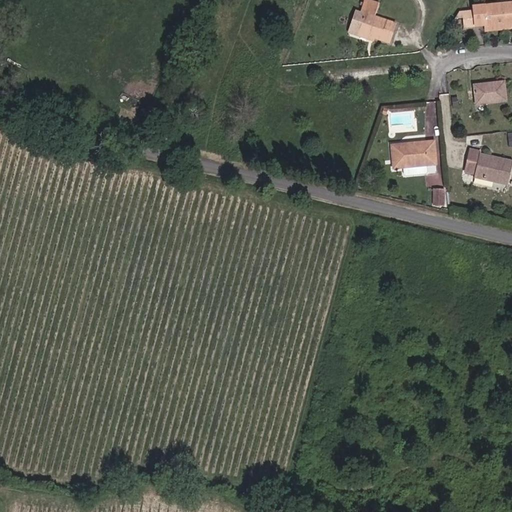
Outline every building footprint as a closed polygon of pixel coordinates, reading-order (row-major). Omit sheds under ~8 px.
[(368,13),(362,29),(379,35),(394,40),(400,24),(376,15),(381,3),(373,0),(367,0),(363,11),(368,13)] [(459,18),(468,18),(468,26),(489,24),(490,30),(511,28),(511,1),(478,3),(479,9),(464,10),(459,18)] [(379,35),(362,29),(360,35),(377,41),(379,35)] [(493,86),(478,87),(480,104),(511,100),(508,81),(492,83),(493,86)] [(436,164),(434,142),(410,144),(411,146),(402,147),(401,145),(392,146),(394,168),(403,167),(404,175),(406,176),(425,174),(427,172),(426,165),(436,164)] [(511,183),(511,178),(511,162),(484,156),(485,154),(475,152),(470,171),(481,173),(480,176),(511,183)] [(444,205),(444,190),(434,190),(433,205),(444,205)]
